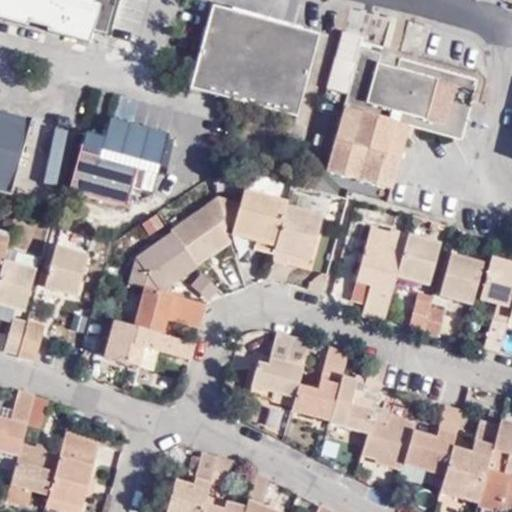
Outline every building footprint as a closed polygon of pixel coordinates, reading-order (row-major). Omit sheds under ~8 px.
[(28,23),(48,29),(47,32),(88,44),(91,33),(105,36),(115,0),(0,0),(0,19),(26,27),(28,23)] [(187,91),(246,107),(269,25),(212,9),(187,91)] [(269,25),(246,107),(296,121),(320,39),(269,25)] [(379,190),(413,67),(400,63),(397,73),(378,68),(381,58),(361,52),(326,174),(379,190)] [(397,73),(400,63),(381,58),(378,68),(397,73)] [(478,86),(413,67),(379,190),(392,194),(401,163),(391,160),(396,146),(405,149),(409,136),(407,135),(408,129),(460,145),(478,86)] [(0,160),(12,118),(0,115),(0,160)] [(31,124),(12,118),(0,160),(0,192),(11,196),(31,124)] [(104,143),(85,137),(68,195),(127,212),(133,191),(151,197),(168,139),(109,123),(104,143)] [(401,163),(405,149),(396,146),(391,160),(401,163)] [(284,209),(286,204),(243,193),(239,207),(234,229),(232,237),(255,243),(274,248),(284,209)] [(204,207),(229,242),(225,227),(216,201),(216,199),(204,207)] [(234,229),(239,207),(216,201),(225,227),(234,229)] [(193,267),(229,242),(204,207),(169,232),(172,236),(193,267)] [(328,269),(340,226),(284,209),(274,248),(272,257),(270,262),(287,267),(288,262),(289,257),(309,263),(328,269)] [(360,319),(383,325),(395,280),(406,242),(368,231),(354,285),(369,290),(363,308),(360,319)] [(195,269),(193,267),(172,236),(137,259),(130,287),(142,290),(159,295),(195,269)] [(0,246),(6,248),(9,242),(0,239),(0,246)] [(438,249),(406,240),(406,242),(395,280),(428,289),(438,249)] [(272,257),(274,248),(255,243),(253,252),(272,257)] [(75,301),(87,260),(54,250),(42,291),(75,301)] [(307,268),(309,263),(289,257),(288,262),(307,268)] [(470,309),(481,268),(449,259),(438,300),(470,309)] [(511,305),(511,268),(489,263),(478,304),(495,308),(510,312),(511,305)] [(0,307),(23,314),(35,273),(2,265),(0,272),(0,307)] [(23,314),(29,316),(41,275),(35,273),(23,314)] [(211,304),(219,294),(201,278),(192,288),(211,304)] [(348,304),(363,308),(369,290),(354,285),(348,304)] [(199,331),(205,307),(159,295),(142,290),(132,328),(160,336),(165,322),(167,313),(175,315),(173,324),(199,331)] [(428,311),(429,307),(415,303),(407,331),(421,335),(428,311)] [(510,312),(495,308),(491,323),(506,328),(507,322),(510,312)] [(443,316),(428,311),(421,335),(436,340),(443,316)] [(165,322),(173,324),(175,315),(167,313),(165,322)] [(3,353),(18,357),(27,325),(12,321),(3,353)] [(190,363),(195,346),(160,336),(132,328),(113,323),(103,358),(137,368),(143,349),(157,353),(190,363)] [(506,328),(491,323),(483,353),(498,356),(505,331),(506,328)] [(34,363),(41,339),(45,330),(27,325),(18,357),(34,363)] [(310,346),(275,336),(268,362),(266,369),(256,367),(247,398),(270,404),(272,396),(293,402),(297,389),(310,346)] [(152,372),(157,353),(143,349),(137,368),(152,372)] [(315,394),(297,389),(293,402),(291,409),(290,413),(329,423),(341,381),(347,357),(328,351),(315,394)] [(266,369),(268,362),(258,360),(256,367),(266,369)] [(387,367),(369,362),(361,394),(378,399),(387,367)] [(329,423),(328,427),(367,437),(370,425),(373,417),(373,415),(349,409),(355,385),(341,381),(329,423)] [(0,467),(13,472),(20,447),(25,426),(33,397),(17,391),(11,413),(0,409),(0,467)] [(272,396),(270,404),(291,409),(293,402),(272,396)] [(39,430),(48,402),(33,397),(25,426),(39,430)] [(460,414),(442,409),(436,434),(434,441),(427,439),(411,435),(402,467),(423,473),(443,479),(450,452),(460,414)] [(387,420),(373,417),(370,425),(385,428),(387,420)] [(411,435),(413,427),(387,420),(385,428),(370,425),(367,437),(361,460),(375,463),(374,466),(400,474),(402,467),(411,435)] [(450,452),(443,479),(438,496),(477,505),(497,429),(477,424),(469,456),(450,452)] [(511,511),(511,428),(499,425),(497,429),(477,505),(476,509),(489,511),(511,511)] [(434,441),(436,434),(429,432),(427,439),(434,441)] [(80,510),(93,463),(89,462),(94,444),(65,434),(58,458),(47,498),(45,507),(61,511),(64,505),(80,510)] [(93,463),(98,445),(94,444),(89,462),(93,463)] [(47,498),(58,458),(20,447),(13,472),(9,487),(31,494),(47,498)] [(217,458),(202,453),(199,460),(194,459),(189,474),(196,476),(193,485),(186,483),(174,479),(165,511),(202,511),(204,505),(206,497),(209,485),(217,458)] [(217,458),(209,485),(227,490),(234,464),(217,458)] [(423,473),(402,467),(400,474),(399,478),(420,484),(423,473)] [(196,476),(189,474),(186,483),(193,485),(196,476)] [(269,482),(252,479),(244,508),(243,511),(268,511),(261,509),(269,482)] [(9,487),(4,503),(25,510),(31,494),(9,487)] [(225,503),(206,497),(204,505),(223,511),(225,503)] [(223,511),(204,505),(202,511),(243,511),(244,508),(225,503),(223,511)]
